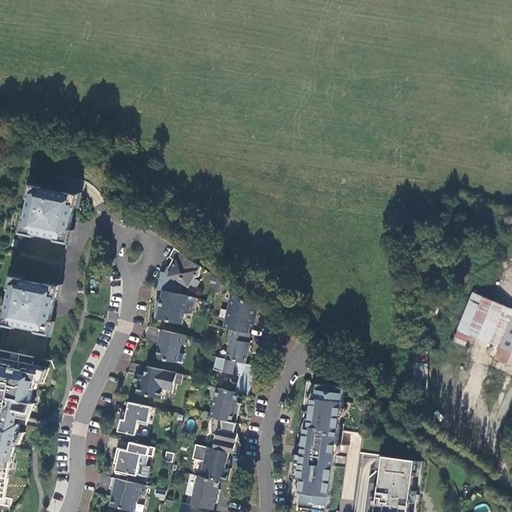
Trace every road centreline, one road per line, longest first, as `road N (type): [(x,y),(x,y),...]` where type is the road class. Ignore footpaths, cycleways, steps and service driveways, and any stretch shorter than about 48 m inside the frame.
road 1 (residential): [(66,511),(80,426),(123,333),(132,278)]
road 2 (residential): [(266,511),(262,445),(273,403),(289,371),(317,351)]
